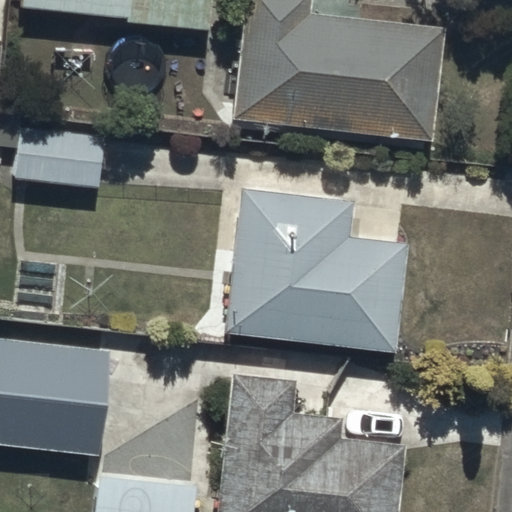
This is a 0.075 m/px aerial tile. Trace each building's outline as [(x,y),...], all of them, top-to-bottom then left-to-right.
[(208,0),(25,0),(127,8),(126,16),(207,23),(208,0)] [(241,0),(230,110),(432,131),(444,17),(308,2),(307,0),(241,0)] [(20,109),(0,107),(0,141),(14,142),(12,176),(98,181),(101,124),(19,119),(20,109)] [(239,180),(224,323),(395,341),(406,233),(349,227),(353,192),(239,180)] [(104,342),(0,331),(0,433),(93,443),(104,342)] [(294,377),(228,371),(214,511),(394,511),(401,441),(336,434),(338,416),(291,411),(294,377)] [(188,511),(192,479),(93,470),(90,511),(188,511)]
